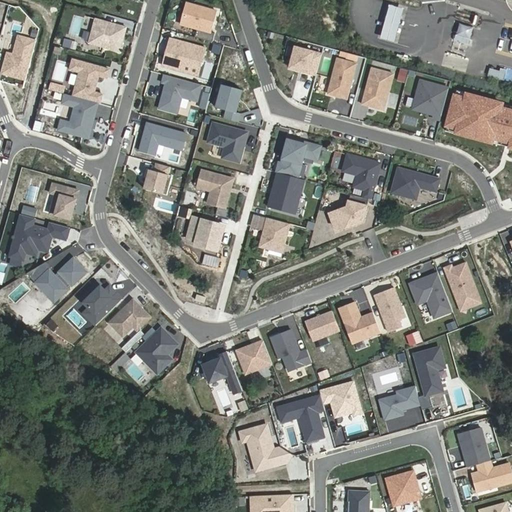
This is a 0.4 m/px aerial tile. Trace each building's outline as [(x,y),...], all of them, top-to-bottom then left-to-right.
[(216,11),(187,3),(181,24),(197,29),(195,37),(212,42),(215,33),(211,32),(216,11)] [(405,13),(391,9),(381,43),(396,47),(405,13)] [(127,27),(96,18),(89,43),(120,51),(122,42),(121,42),(122,36),(124,37),(127,27)] [(5,74),(25,80),(36,40),(18,35),(13,54),(7,52),(5,58),(9,60),(5,74)] [(468,42),(454,38),(452,44),(466,47),(468,42)] [(206,48),(170,39),(163,66),(182,71),(184,63),(201,67),(206,48)] [(322,54),(296,47),(290,68),(316,75),(322,54)] [(9,60),(5,58),(1,73),(5,74),(9,60)] [(110,70),(73,59),(70,70),(79,73),(73,96),(98,103),(100,104),(103,95),(95,92),(99,76),(107,79),(110,70)] [(357,64),(337,59),(328,94),(347,99),(357,64)] [(201,67),(184,63),(182,71),(198,75),(201,67)] [(394,74),(372,68),(362,104),(384,110),(394,74)] [(508,75),(492,70),(490,77),(506,82),(508,75)] [(202,85),(164,75),(162,83),(168,84),(166,91),(164,90),(159,109),(177,114),(182,97),(197,102),(202,85)] [(449,89),(421,81),(413,109),(433,115),(432,118),(440,120),(449,89)] [(242,90),(223,85),(216,108),(227,110),(225,118),(238,122),(241,114),(236,112),(242,90)] [(468,94),(457,91),(456,96),(455,96),(447,126),(448,126),(446,131),(457,134),(457,133),(511,147),(511,106),(467,95),(468,94)] [(65,94),(62,104),(75,107),(71,123),(61,121),(59,130),(88,138),(98,103),(73,96),(65,94)] [(146,126),(139,151),(155,155),(158,144),(182,150),(187,134),(149,123),(148,127),(146,126)] [(214,123),(208,142),(226,147),(223,158),(239,162),(242,150),(240,150),(241,145),(244,146),(247,132),(214,123)] [(282,163),(279,163),(276,172),(278,173),(298,178),(304,157),(317,160),(321,147),(288,138),(282,163)] [(381,164),(348,155),(343,172),(357,175),(354,188),(365,190),(363,198),(369,199),(372,200),(381,164)] [(170,167),(157,163),(155,171),(147,169),(145,177),(148,178),(145,189),(167,195),(172,176),(168,175),(170,167)] [(440,179),(398,168),(391,193),(416,199),(420,187),(436,192),(440,179)] [(234,179),(202,170),(197,187),(211,191),(208,204),(226,208),(234,179)] [(278,173),(269,207),(295,215),(304,180),(298,178),(278,173)] [(79,191),(53,183),(50,193),(55,194),(50,214),(71,220),(79,191)] [(363,198),(351,194),(347,207),(330,213),(335,227),(342,229),(363,222),(369,199),(363,198)] [(69,228),(50,222),(48,230),(33,225),(35,218),(21,214),(10,257),(24,260),(26,253),(36,256),(38,249),(48,252),(52,236),(66,240),(69,228)] [(222,225),(193,217),(187,239),(196,242),(209,245),(208,248),(218,251),(224,230),(220,230),(222,225)] [(290,224),(267,218),(260,247),(282,253),(290,224)] [(87,272),(72,256),(57,270),(59,272),(55,275),(50,270),(52,268),(46,262),(27,274),(49,297),(52,294),(57,300),(68,289),(67,288),(71,284),(72,286),(87,272)] [(452,265),(444,268),(459,306),(480,297),(466,263),(453,268),(452,265)] [(423,279),(410,284),(418,304),(428,300),(435,318),(453,311),(438,273),(429,277),(430,278),(423,281),(423,279)] [(96,325),(123,299),(115,292),(110,296),(105,291),(97,283),(81,299),(90,308),(95,314),(90,319),(96,325)] [(115,292),(110,286),(105,291),(110,296),(115,292)] [(394,288),(374,295),(380,309),(381,308),(383,313),(381,314),(388,333),(401,328),(399,321),(405,318),(394,288)] [(459,306),(461,311),(482,303),(480,297),(459,306)] [(151,318),(134,300),(110,323),(123,337),(133,327),(137,331),(151,318)] [(355,302),(340,309),(353,343),(381,333),(373,313),(365,316),(366,318),(362,320),(355,302)] [(90,308),(84,313),(90,319),(95,314),(90,308)] [(340,331),(333,311),(305,322),(313,341),(340,331)] [(177,345),(162,329),(137,353),(158,374),(172,360),(167,355),(177,345)] [(292,330),(272,337),(279,358),(284,356),(289,371),(312,362),(307,350),(301,352),(292,330)] [(263,341),(237,351),(246,374),(272,364),(263,341)] [(421,405),(422,410),(433,407),(429,394),(439,392),(438,390),(442,388),(437,369),(436,367),(444,365),(439,348),(414,355),(426,395),(419,397),(421,405)] [(221,358),(203,365),(210,383),(227,376),(234,394),(243,391),(232,364),(224,367),(221,358)] [(354,382),(320,391),(321,396),(324,404),(331,402),(335,418),(353,413),(354,416),(362,413),(354,382)] [(402,410),(421,405),(419,397),(416,386),(397,392),(398,395),(379,400),(385,420),(403,415),(402,410)] [(324,404),(321,396),(278,408),(282,423),(300,418),(307,442),(320,439),(319,437),(324,435),(318,413),(325,411),(324,404)] [(267,425),(240,433),(243,442),(248,441),(256,471),(287,463),(292,455),(281,447),(274,449),(267,425)] [(490,461),(481,428),(458,434),(462,446),(464,447),(464,450),(463,450),(467,467),(477,465),(490,461)] [(490,461),(477,465),(479,472),(472,474),(477,492),(511,482),(511,472),(510,463),(492,468),(490,461)] [(397,475),(386,478),(394,506),(422,497),(414,470),(407,472),(407,473),(398,476),(397,475)] [(369,511),(370,492),(349,491),(348,511),(369,511)] [(293,494),(251,496),(252,510),(264,510),(264,511),(293,511),(293,509),(291,509),(291,503),(293,503),(293,494)] [(508,511),(506,503),(480,510),(480,511),(508,511)]
